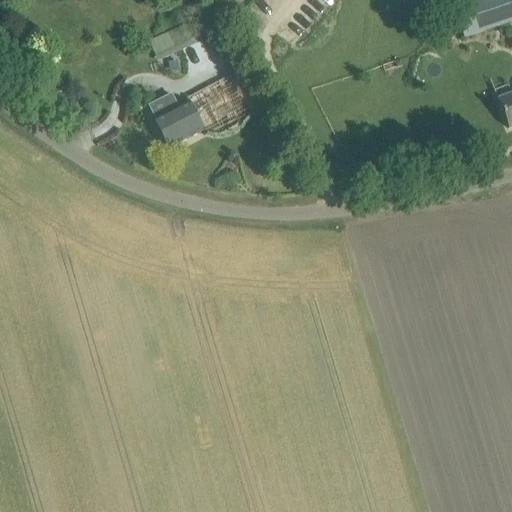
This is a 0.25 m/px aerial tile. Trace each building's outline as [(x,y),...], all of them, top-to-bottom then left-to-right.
[(511,0),(476,0),(452,8),(462,39),(511,21),(511,0)] [(139,45),(148,65),(201,42),(192,21),(139,45)] [(254,112),(236,73),(185,98),(187,102),(203,132),(205,136),(254,112)] [(179,109),(172,94),(148,106),(155,121),(153,122),(167,150),(203,132),(187,102),(185,103),(186,105),(179,109)] [(511,94),(497,100),(508,129),(511,127),(511,94)]
